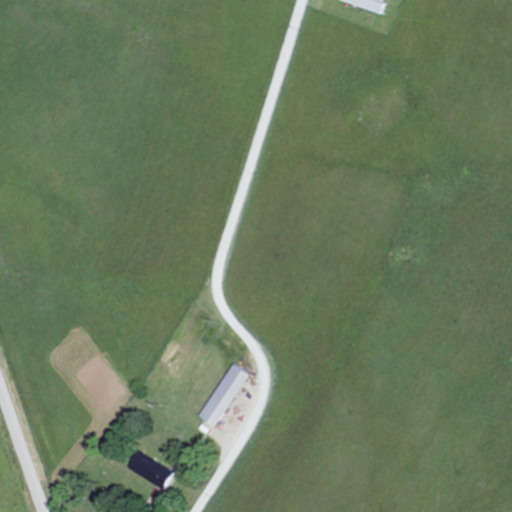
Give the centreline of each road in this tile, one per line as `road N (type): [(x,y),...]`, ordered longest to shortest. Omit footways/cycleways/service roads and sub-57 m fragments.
road 1 (residential): [(198,511),(271,383),(260,348),(223,307),(219,278),(303,0)]
road 2 (secondary): [(0,386),(44,511)]
